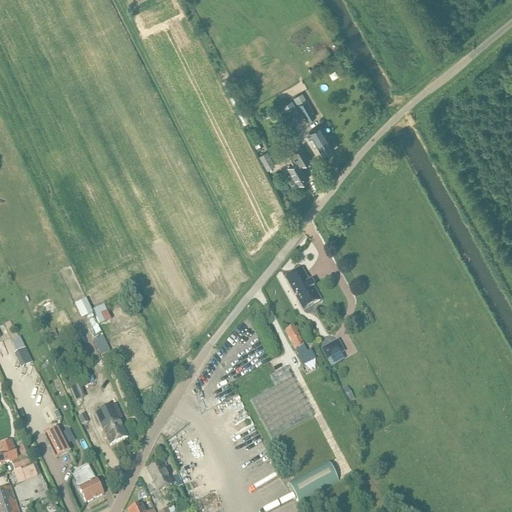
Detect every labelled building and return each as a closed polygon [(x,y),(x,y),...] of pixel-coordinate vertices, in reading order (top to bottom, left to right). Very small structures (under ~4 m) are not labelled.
[(306,100),(297,105),(307,122),(316,116),(306,100)] [(275,107),(283,122),(285,124),(291,120),(291,119),(299,115),(293,102),(284,107),(282,103),(275,107)] [(307,137),(309,140),(313,147),(316,145),(322,154),(334,147),(321,125),(309,132),(311,135),(307,137)] [(301,165),(310,160),(305,151),(302,147),(288,155),(293,164),(288,167),(292,174),(287,177),(291,184),(296,181),(298,184),(309,178),(301,165)] [(267,151),(259,156),(267,170),(275,166),(267,151)] [(26,160),(37,184),(44,180),(32,157),(26,160)] [(286,279),(303,310),(321,301),(311,282),(309,283),(301,270),(286,279)] [(96,289),(90,292),(94,300),(100,298),(96,289)] [(111,321),(106,310),(103,305),(92,311),(100,326),(111,321)] [(293,327),(285,332),(290,341),(298,357),(300,356),(305,365),(314,360),(309,351),(306,353),(298,336),(293,327)] [(51,340),(57,337),(54,330),(48,333),(51,340)] [(31,331),(23,334),(27,344),(36,341),(31,331)] [(101,356),(111,353),(106,336),(96,340),(101,356)] [(322,350),(328,361),(343,352),(338,341),(322,350)] [(26,349),(14,354),(22,369),(33,364),(26,349)] [(271,441),(312,418),(286,368),(270,377),(276,388),(250,402),(271,441)] [(76,402),(85,398),(79,383),(69,386),(76,402)] [(347,386),(343,388),(350,401),(354,399),(347,386)] [(120,422),(124,420),(116,405),(95,415),(110,446),(128,438),(120,422)] [(77,417),(82,426),(88,423),(84,414),(77,417)] [(56,459),(70,451),(59,429),(48,435),(47,432),(43,434),(56,459)] [(34,464),(27,445),(17,450),(21,457),(17,459),(11,442),(0,445),(0,449),(2,454),(0,454),(0,465),(10,462),(10,464),(12,463),(15,471),(34,464)] [(328,462),(288,483),(298,503),(338,482),(328,462)] [(158,491),(171,485),(166,473),(161,464),(148,471),(153,480),(158,491)] [(18,485),(37,477),(33,466),(21,471),(20,469),(13,472),(18,485)] [(75,482),(86,504),(103,495),(89,467),(82,470),(86,477),(75,482)] [(278,481),(259,490),(261,496),(280,487),(278,481)] [(19,511),(10,488),(0,491),(0,511),(19,511)]
